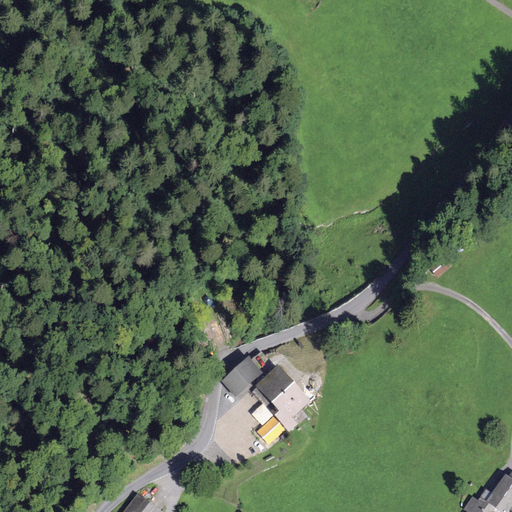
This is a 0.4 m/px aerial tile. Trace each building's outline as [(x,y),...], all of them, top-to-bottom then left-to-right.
[(437,277),(453,265),(446,256),(430,269),(437,277)] [(182,344),(187,350),(196,343),(191,337),(182,344)] [(248,362),(225,383),(236,395),(259,375),(248,362)] [(290,419),(308,404),(278,371),(255,391),(290,430),(296,425),(290,419)] [(273,419),(260,434),(273,446),(286,431),(273,419)] [(491,495),(487,492),(482,499),(501,511),(508,511),(511,507),(511,474),(495,500),(490,496),(491,495)] [(156,511),(139,498),(128,511),(156,511)] [(501,511),(482,499),(479,503),(473,498),(464,511),(466,511),(501,511)]
